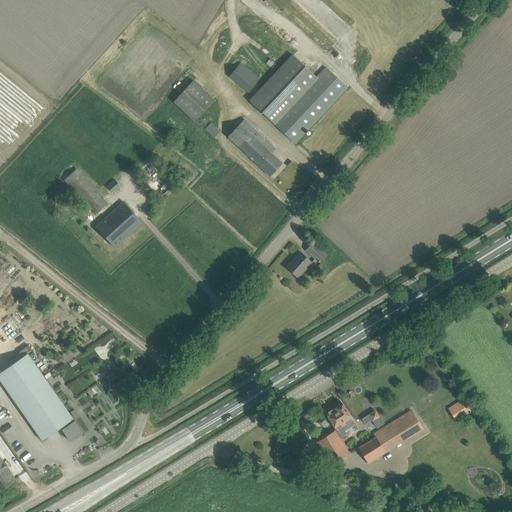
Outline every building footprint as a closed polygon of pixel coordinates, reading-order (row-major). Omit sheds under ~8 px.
[(249,100),(274,124),(316,79),(291,56),(249,100)] [(230,78),(248,92),(260,78),(242,63),(230,78)] [(347,88),(340,81),(326,68),(316,79),(274,124),(295,143),(347,88)] [(174,102),(195,122),(215,100),(194,81),(174,102)] [(56,122),(113,179),(124,167),(67,111),(56,122)] [(276,149),(269,142),(245,120),(228,137),(270,177),(283,163),(272,153),(276,149)] [(220,132),(211,123),(205,129),(215,138),(220,132)] [(174,186),(167,178),(152,159),(137,171),(159,198),(174,186)] [(109,204),(100,194),(78,168),(64,180),(96,215),(109,204)] [(115,180),(107,187),(113,193),(121,186),(115,180)] [(143,223),(136,215),(124,202),(97,227),(115,248),(143,223)] [(306,250),(319,262),(326,255),(313,242),(306,250)] [(312,263),(308,259),(301,252),(295,259),(296,260),(288,268),(287,267),(298,278),(312,263)] [(0,372),(0,379),(43,441),(63,427),(64,428),(62,429),(67,436),(68,434),(71,438),(74,436),(75,437),(83,432),(75,421),(73,422),(72,420),(74,419),(28,353),(0,372)] [(448,407),(455,418),(470,409),(463,398),(448,407)] [(356,424),(347,410),(341,401),(334,406),(336,408),(326,414),(337,429),(317,442),(331,465),(349,454),(339,438),(346,434),(345,431),(356,424)] [(377,409),(363,417),(370,429),(384,422),(377,409)] [(359,448),(368,463),(423,429),(411,410),(374,433),(376,437),(359,448)] [(0,490),(16,479),(10,471),(0,456),(0,490)]
